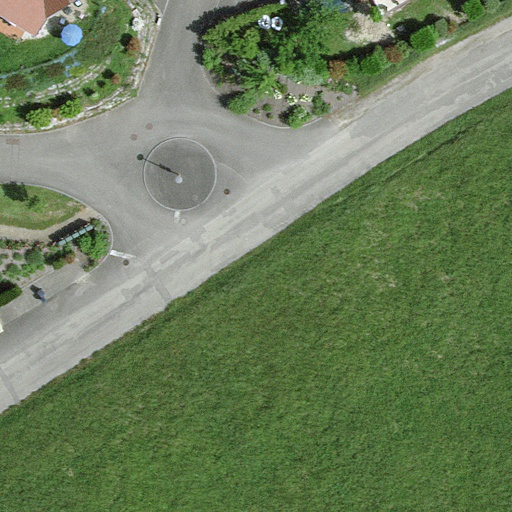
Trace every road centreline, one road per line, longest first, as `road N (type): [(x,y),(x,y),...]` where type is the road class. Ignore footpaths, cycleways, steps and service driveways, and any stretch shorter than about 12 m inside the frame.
road 1 (residential): [(511,54),(414,106),(254,236)]
road 2 (residential): [(254,236),(0,398)]
road 3 (residential): [(186,176),(0,169)]
road 4 (residential): [(203,0),(180,93),(186,176)]
